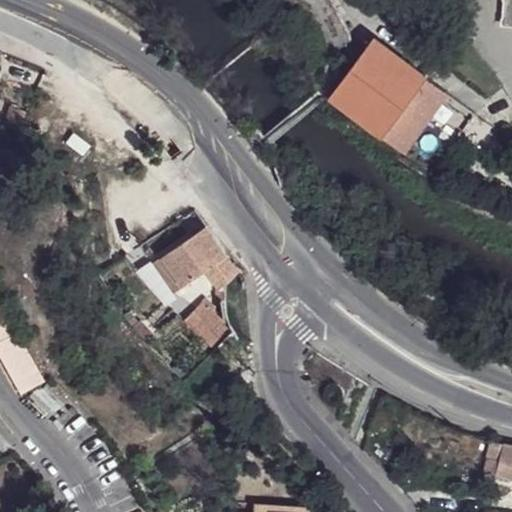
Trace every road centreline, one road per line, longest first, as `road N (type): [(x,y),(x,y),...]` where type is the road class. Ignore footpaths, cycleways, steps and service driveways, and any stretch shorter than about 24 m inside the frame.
road 1 (secondary): [(0,26),(126,92),(286,280)]
road 2 (secondary): [(309,235),(147,63),(28,0)]
road 3 (secondary): [(309,301),(380,361),(511,415)]
road 4 (secondary): [(462,360),(362,292),(309,235)]
road 5 (residential): [(392,511),(287,402),(276,370)]
road 6 (residential): [(462,360),(427,356),(309,276)]
road 7 (residential): [(0,390),(100,511)]
